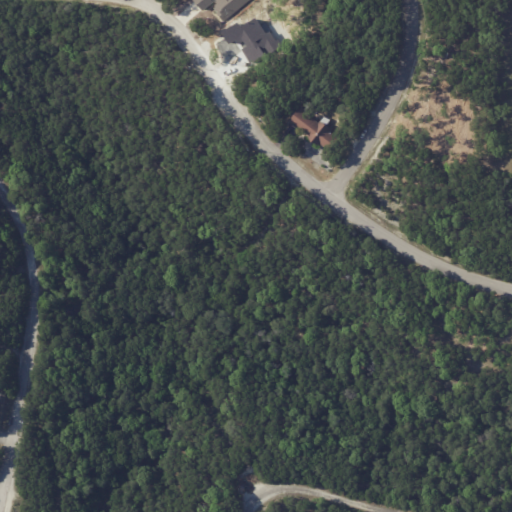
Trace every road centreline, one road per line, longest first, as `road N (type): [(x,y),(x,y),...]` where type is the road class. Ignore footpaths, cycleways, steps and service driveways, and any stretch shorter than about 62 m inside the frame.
road 1 (residential): [(123,0),(164,15),(277,156),(398,248),(480,287),(511,293)]
road 2 (residential): [(0,188),(36,286),(4,511)]
road 3 (residential): [(226,511),(283,472),(397,499),(511,486)]
road 4 (residential): [(338,198),(414,57),(417,0)]
